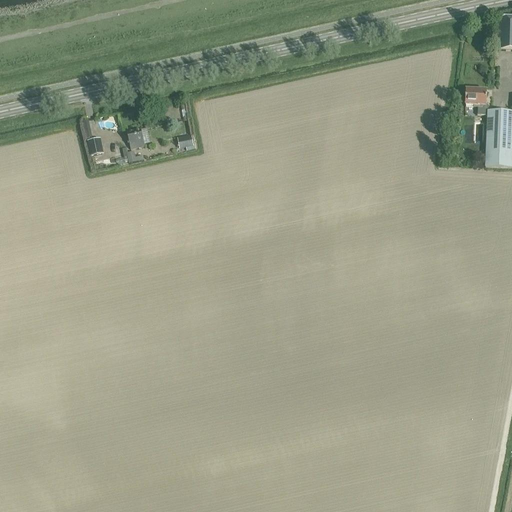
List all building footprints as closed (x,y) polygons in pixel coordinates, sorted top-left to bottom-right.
[(511,22),(500,22),(499,53),(511,52),(511,22)] [(488,118),(485,169),(485,170),(511,171),(511,114),(488,114),(488,107),(486,107),(487,93),(466,92),(465,107),(478,108),(478,118),(488,118)] [(83,124),(88,144),(91,158),(101,156),(99,142),(93,143),(89,122),(83,124)] [(145,149),(141,132),(127,135),(131,152),(145,149)] [(193,138),(178,141),(180,150),(186,149),(186,151),(186,153),(195,152),(195,149),(193,138)] [(128,159),(125,160),(126,165),(129,164),(129,165),(129,166),(144,162),(144,161),(143,158),(136,160),(134,154),(129,155),(127,155),(128,159)]
